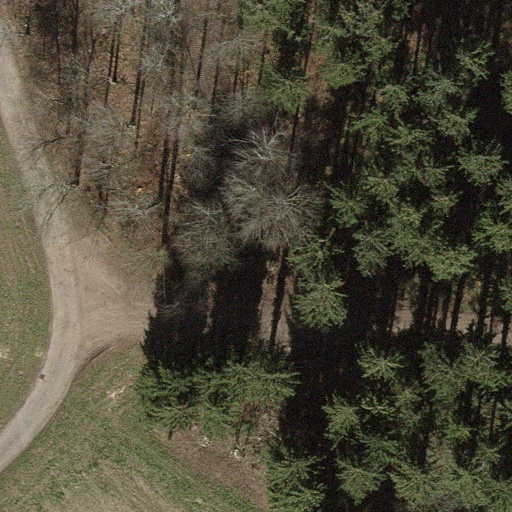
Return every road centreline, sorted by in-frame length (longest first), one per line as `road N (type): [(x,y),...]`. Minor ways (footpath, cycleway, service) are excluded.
road 1 (track): [(82,292),(289,334),(511,343)]
road 2 (track): [(82,292),(0,14)]
road 3 (track): [(0,454),(57,394),(82,292)]
